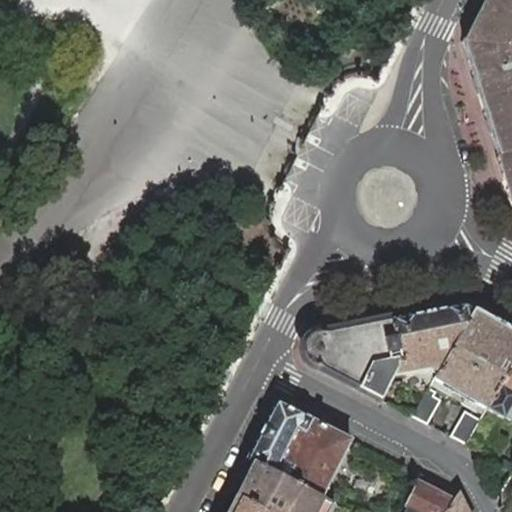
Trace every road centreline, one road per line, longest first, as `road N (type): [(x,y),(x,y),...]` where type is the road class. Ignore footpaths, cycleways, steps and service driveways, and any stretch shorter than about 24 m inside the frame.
road 1 (residential): [(488,511),(462,465),(259,363)]
road 2 (residential): [(259,363),(183,511)]
road 3 (residential): [(359,238),(280,320),(259,363)]
road 4 (residential): [(444,0),(424,40),(407,150)]
road 5 (residential): [(407,150),(364,151),(343,171),(340,215),(359,238)]
